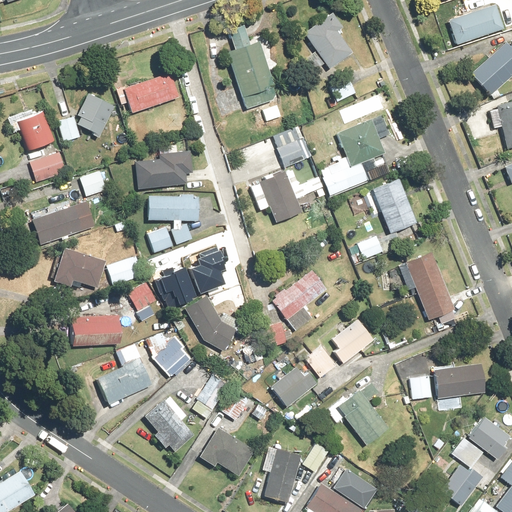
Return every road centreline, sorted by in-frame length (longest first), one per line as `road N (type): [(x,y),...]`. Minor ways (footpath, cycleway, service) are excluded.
road 1 (residential): [(383,0),(511,322)]
road 2 (residential): [(0,387),(175,511)]
